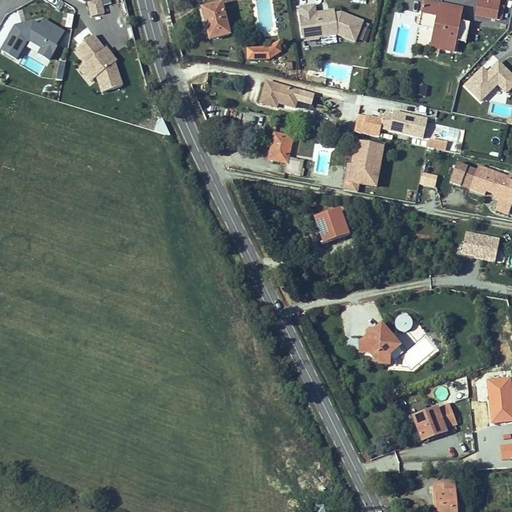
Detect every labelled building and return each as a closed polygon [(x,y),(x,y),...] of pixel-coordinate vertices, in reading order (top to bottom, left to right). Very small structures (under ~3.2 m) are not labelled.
[(99,0),(88,0),(86,0),(90,15),(103,12),(99,0)] [(495,19),(496,13),(501,13),(503,6),(498,5),(478,1),(475,15),(495,19)] [(436,17),(434,26),(430,47),(453,52),(461,9),(423,2),(420,14),(436,17)] [(221,4),(201,9),(206,29),(209,40),(229,35),(221,4)] [(314,5),(299,7),(303,32),(308,31),(313,35),(336,32),(336,34),(354,42),(362,22),(341,13),(334,14),(334,10),(328,11),(329,14),(324,14),(324,12),(315,13),(314,5)] [(203,30),(206,29),(201,9),(198,10),(203,30)] [(11,25),(0,46),(0,50),(14,58),(23,40),(27,39),(39,46),(37,51),(47,58),(60,30),(40,19),(36,25),(29,21),(11,25)] [(308,31),(303,32),(304,41),(318,38),(318,37),(336,34),(336,32),(313,35),(308,31)] [(91,37),(75,50),(86,64),(79,70),(87,81),(94,74),(100,91),(119,85),(112,61),(114,60),(105,48),(103,50),(91,37)] [(244,43),(236,43),(236,56),(244,56),(244,43)] [(271,46),(267,49),(268,59),(276,53),(271,46)] [(267,49),(247,51),(248,61),(268,59),(267,49)] [(462,87),(480,104),(496,87),(506,97),(511,90),(511,74),(498,60),(487,72),(481,66),(462,87)] [(314,79),(313,84),(326,87),(327,81),(314,79)] [(266,82),(260,103),(276,108),(278,103),(294,108),(299,92),(266,82)] [(416,84),(413,94),(424,97),(427,87),(416,84)] [(243,111),(243,121),(254,122),(254,113),(243,111)] [(381,131),(424,140),(428,121),(395,113),(394,117),(384,115),(381,131)] [(299,160),(287,158),(291,137),(273,134),(268,157),(273,158),(272,161),(286,164),(284,173),(300,175),(301,168),(298,167),(299,160)] [(445,151),(447,142),(428,138),(427,148),(445,151)] [(345,164),(340,190),(354,192),(354,187),(371,191),(379,148),(355,144),(350,165),(345,164)] [(482,169),(480,177),(475,175),(469,190),(484,195),(485,191),(494,194),(500,196),(499,200),(497,206),(509,211),(511,203),(511,183),(506,181),(507,178),(482,169)] [(507,216),(509,211),(497,206),(495,211),(507,216)] [(315,219),(323,243),(333,239),(332,236),(346,232),(338,211),(315,219)] [(348,238),(346,232),(332,236),(333,239),(323,243),(321,243),(322,247),(348,238)] [(465,232),(461,257),(495,263),(499,238),(465,232)] [(399,346),(381,325),(373,331),(371,330),(370,330),(368,330),(367,331),(366,332),(365,334),(366,335),(366,337),(367,338),(369,339),(369,344),(359,343),(359,354),(368,354),(378,365),(388,365),(389,355),(398,347),(399,346)] [(345,337),(345,347),(358,348),(358,338),(345,337)] [(511,423),(511,378),(488,379),(489,424),(511,423)] [(448,405),(413,417),(422,441),(431,437),(430,434),(444,429),(455,425),(448,405)] [(431,437),(432,440),(446,435),(444,429),(430,434),(431,437)] [(502,458),(511,457),(511,447),(501,448),(502,458)] [(455,511),(453,484),(433,486),(434,503),(437,503),(437,511),(455,511)]
